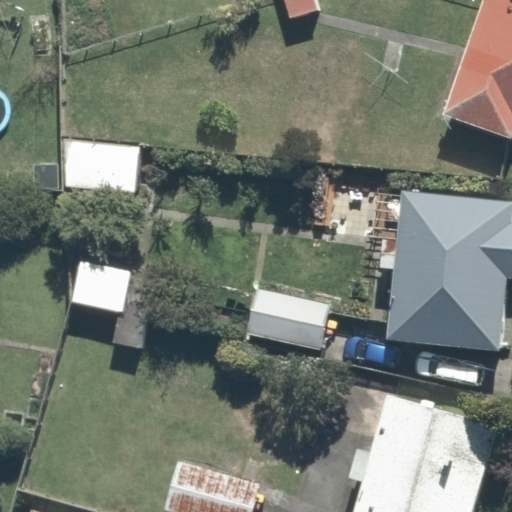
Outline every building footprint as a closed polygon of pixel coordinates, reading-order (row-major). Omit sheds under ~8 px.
[(511,0),(478,0),(442,101),(511,126),(511,0)] [(71,130),(67,175),(141,182),(145,136),(71,130)] [(398,233),(383,232),(381,262),(396,264),(389,333),(511,343),(511,310),(501,309),(506,258),(511,258),(511,197),(403,187),(398,233)] [(139,251),(80,243),(73,293),(131,301),(139,251)] [(311,301),(255,287),(246,325),(302,339),(311,301)] [(363,473),(352,511),(479,511),(506,412),(388,381),(371,444),(358,440),(350,470),(363,473)] [(250,511),(260,479),(177,454),(162,504),(187,511),(250,511)] [(67,511),(68,505),(30,498),(27,511),(67,511)]
